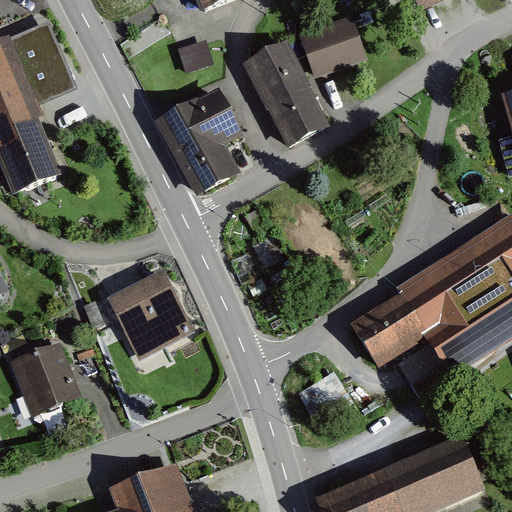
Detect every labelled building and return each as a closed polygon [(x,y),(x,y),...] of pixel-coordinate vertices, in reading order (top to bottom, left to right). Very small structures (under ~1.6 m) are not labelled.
[(199,0),(206,17),(248,0),(199,0)] [(416,0),(424,16),(457,0),(416,0)] [(350,23),(304,40),(318,78),(364,62),(350,23)] [(0,47),(0,46),(0,158),(2,158),(19,195),(59,178),(25,102),(65,85),(45,39),(5,57),(0,47)] [(284,49),(248,68),(290,148),(326,129),(284,49)] [(218,99),(164,128),(201,195),(235,176),(220,150),(240,139),(218,99)] [(511,103),(503,106),(511,139),(511,103)] [(511,237),(359,330),(386,375),(511,299),(511,237)] [(201,338),(172,278),(110,308),(139,368),(201,338)] [(62,349),(16,365),(37,426),(83,410),(62,349)] [(475,450),(399,481),(411,511),(451,511),(494,494),(475,450)] [(200,511),(187,472),(119,496),(124,511),(200,511)] [(411,511),(399,481),(325,511),(411,511)]
